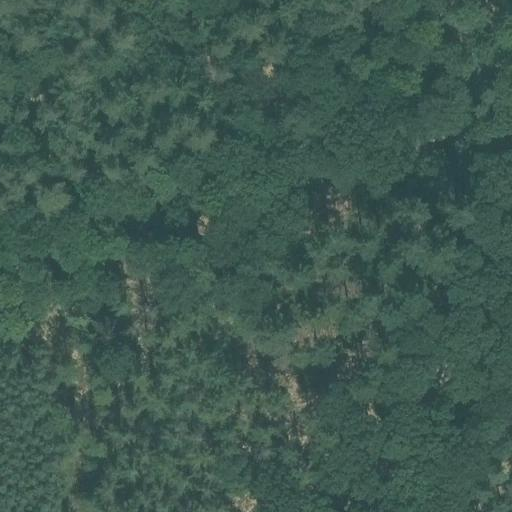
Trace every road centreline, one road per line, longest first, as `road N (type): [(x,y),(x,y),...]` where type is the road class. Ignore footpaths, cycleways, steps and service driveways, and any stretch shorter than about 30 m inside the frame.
road 1 (track): [(0,329),(511,108)]
road 2 (tertiary): [(0,261),(511,46)]
road 3 (track): [(511,251),(361,511)]
